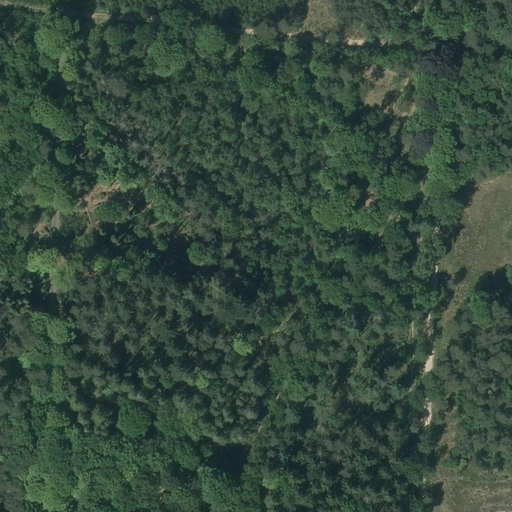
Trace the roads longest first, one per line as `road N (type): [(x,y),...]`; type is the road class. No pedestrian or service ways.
road 1 (unclassified): [(69,0),(43,511)]
road 2 (track): [(0,6),(436,51)]
road 3 (track): [(437,148),(413,164),(271,396),(229,511)]
road 4 (track): [(419,511),(429,188),(437,148)]
